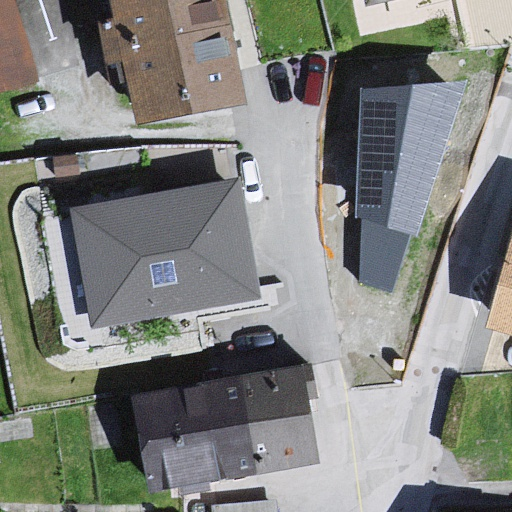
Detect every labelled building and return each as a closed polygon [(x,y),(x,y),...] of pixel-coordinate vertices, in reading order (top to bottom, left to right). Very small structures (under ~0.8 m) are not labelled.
[(235,0),(129,0),(156,142),(261,118),(235,0)] [(376,0),(381,20),(462,0),(376,0)] [(465,80),(359,88),(358,281),(392,293),(465,80)] [(241,178),(67,212),(88,337),(266,309),(241,178)] [(511,211),(469,343),(511,352),(511,211)] [(314,381),(152,413),(166,508),(335,479),(314,381)]
